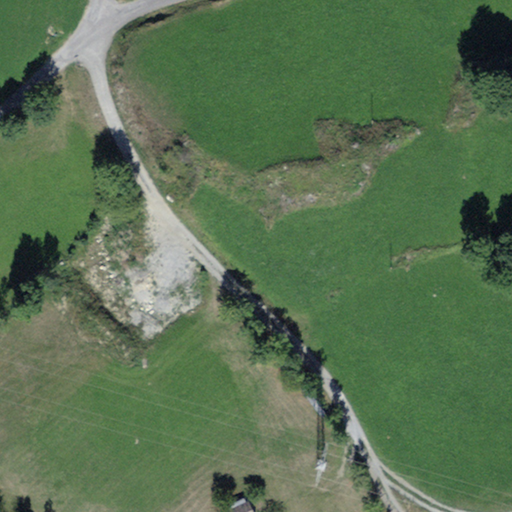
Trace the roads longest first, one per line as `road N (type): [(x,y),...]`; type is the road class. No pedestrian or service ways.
road 1 (track): [(393,511),(325,376),(179,235),(143,186),(96,71),(97,34)]
road 2 (track): [(0,116),(97,34),(181,0)]
